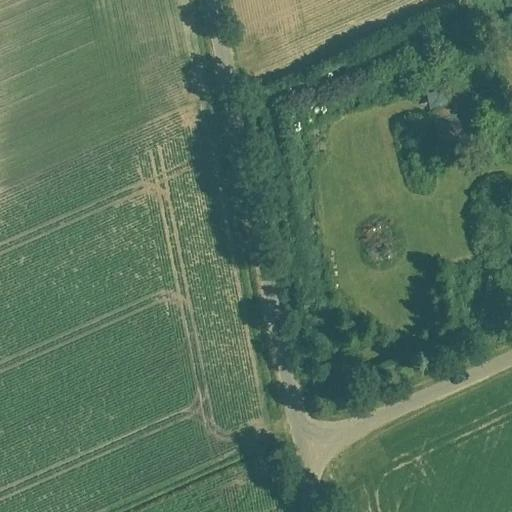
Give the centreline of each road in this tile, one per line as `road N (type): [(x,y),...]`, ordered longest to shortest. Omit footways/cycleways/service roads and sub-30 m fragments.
road 1 (residential): [(297,442),(208,0)]
road 2 (residential): [(511,358),(354,427),(297,442)]
